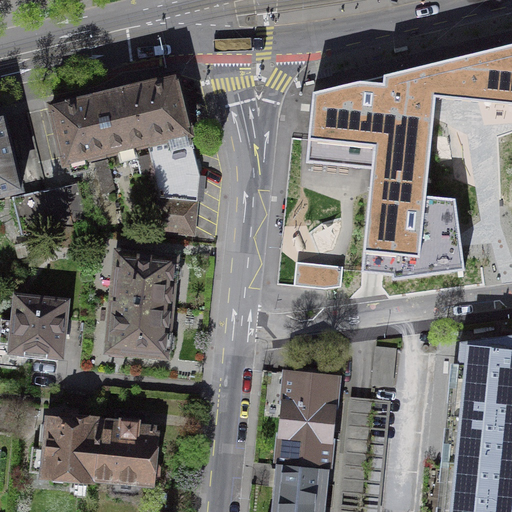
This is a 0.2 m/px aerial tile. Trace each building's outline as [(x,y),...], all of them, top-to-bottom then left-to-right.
[(393,280),(464,271),(455,200),(425,196),(431,136),(435,98),(447,99),(511,105),(511,45),(451,61),(384,77),(383,85),(372,83),(361,82),(313,93),(306,163),(372,169),(361,273),(392,275),(393,280)] [(142,84),(134,86),(148,144),(160,194),(158,213),(196,217),(200,176),(176,76),(142,84)] [(113,91),(93,96),(107,154),(118,151),(121,162),(138,158),(135,147),(148,144),(134,86),(113,91)] [(107,154),(93,96),(84,98),(51,106),(65,164),(69,163),(72,174),(88,170),(86,159),(107,154)] [(0,195),(20,191),(11,154),(3,117),(0,118),(0,195)] [(61,187),(46,191),(55,228),(73,230),(70,219),(86,221),(77,183),(61,187)] [(55,228),(46,191),(29,195),(13,199),(23,236),(55,228)] [(195,226),(196,217),(158,213),(156,231),(194,235),(195,226)] [(114,302),(169,307),(172,283),(174,283),(180,278),(181,269),(176,262),(173,262),(174,259),(146,257),(119,254),(114,302)] [(343,267),(296,262),(294,286),(325,289),(341,287),(343,267)] [(64,304),(18,299),(16,321),(2,319),(0,337),(0,343),(14,345),(13,350),(59,354),(61,329),(64,304)] [(167,331),(169,307),(114,302),(109,349),(120,350),(164,354),(164,352),(167,352),(173,347),(174,336),(170,331),(167,331)] [(511,511),(511,335),(460,342),(442,511),(511,511)] [(382,511),(393,402),(398,352),(377,350),(372,401),(361,400),(351,399),(339,511),(382,511)] [(285,372),(276,464),(329,470),(338,378),(312,375),(285,372)] [(15,401),(0,399),(0,432),(11,434),(13,417),(15,401)] [(101,418),(100,418),(94,479),(95,478),(112,479),(111,494),(141,497),(142,483),(150,483),(150,481),(153,481),(159,477),(160,467),(155,461),(152,461),(154,435),(153,435),(153,429),(140,428),(141,421),(142,414),(119,411),(118,422),(101,420),(101,418)] [(94,479),(100,418),(82,416),(63,414),(62,422),(49,420),(48,426),(42,425),(40,448),(34,448),(31,471),(44,472),(43,474),(49,474),(49,476),(54,481),(63,481),(68,477),(68,476),(94,479)] [(0,491),(7,493),(13,434),(11,434),(0,432),(0,491)] [(272,508),(271,511),(324,511),(329,470),(276,464),(272,508)]
